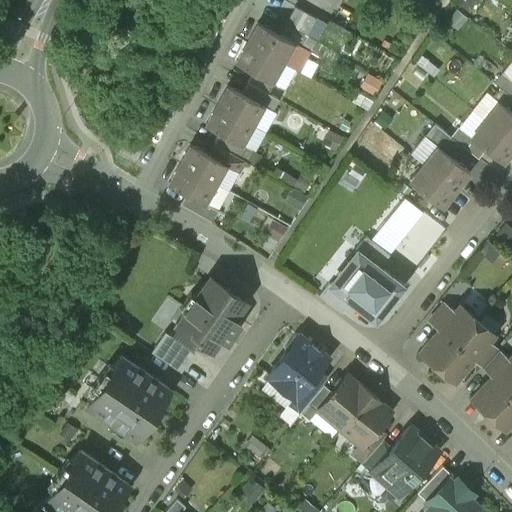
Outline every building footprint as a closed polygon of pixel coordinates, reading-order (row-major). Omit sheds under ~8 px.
[(279,36),(258,24),(247,44),(282,63),(293,43),(279,36)] [(306,37),(285,25),(279,36),(293,43),(300,47),(306,37)] [(282,63),(247,44),(236,64),(253,73),(271,83),(282,63)] [(271,83),(253,73),(247,84),(268,95),(274,85),(271,83)] [(511,82),(502,74),(494,83),(500,88),(511,97),(511,82)] [(268,95),(247,84),(241,94),(262,106),(273,112),(279,101),(268,95)] [(241,94),(227,86),(216,106),(251,126),(262,106),(241,94)] [(511,97),(500,88),(493,97),(498,102),(511,112),(511,97)] [(511,112),(498,102),(484,119),(511,141),(511,112)] [(251,126),(216,106),(205,126),(219,134),(240,146),(241,145),(251,126)] [(511,148),(511,141),(484,119),(470,137),(485,149),(501,162),(511,148)] [(450,136),(434,123),(424,136),(437,146),(452,158),(462,146),(450,136)] [(470,137),(457,127),(450,136),(462,146),(477,159),(485,149),(470,137)] [(240,146),(219,134),(213,144),(245,162),(251,151),(241,145),(240,146)] [(141,151),(127,144),(122,153),(136,160),(141,151)] [(245,162),(213,144),(208,155),(225,165),(225,166),(238,174),(245,162)] [(208,155),(190,145),(179,165),(214,184),(225,166),(225,165),(208,155)] [(452,158),(437,146),(423,164),(454,189),(468,171),(452,158)] [(454,189),(423,164),(409,181),(440,207),(454,189)] [(214,184),(179,165),(168,185),(203,204),(214,184)] [(271,217),(260,238),(273,245),(284,224),(271,217)] [(389,254),(365,236),(354,249),(357,252),(358,251),(379,267),(389,254)] [(331,285),(330,286),(350,302),(374,321),(402,286),(379,267),(358,251),(357,252),(331,285)] [(350,302),(330,286),(331,285),(328,282),(318,295),(341,313),(350,302)] [(241,308),(205,283),(195,297),(190,293),(180,309),(184,312),(176,325),(212,350),(219,340),(225,344),(240,322),(234,318),(241,308)] [(444,303),(428,321),(438,329),(453,310),(444,303)] [(438,329),(420,350),(437,365),(476,319),(459,304),(438,329)] [(476,319),(437,365),(454,379),(472,358),(488,339),(493,333),(476,319)] [(194,353),(164,332),(151,352),(180,372),(194,353)] [(293,335),(284,348),(284,353),(287,355),(269,378),(294,397),(297,393),(317,370),(317,369),(327,357),(299,335),(293,335)] [(488,339),(472,358),(482,367),(498,348),(488,339)] [(498,348),(482,367),(491,375),(508,358),(498,348)] [(491,375),(471,396),(488,412),(511,385),(511,353),(508,358),(491,375)] [(120,355),(110,369),(111,370),(97,391),(95,390),(85,404),(135,438),(149,418),(148,414),(147,413),(150,410),(151,410),(155,409),(169,389),(120,355)] [(317,370),(297,393),(289,403),(299,412),(322,385),(322,384),(327,378),(317,370)] [(346,375),(318,409),(339,427),(369,391),(358,382),(357,384),(346,375)] [(511,385),(488,412),(504,427),(511,418),(511,385)] [(369,391),(339,427),(360,444),(361,445),(375,428),(389,411),(378,402),(380,400),(369,391)] [(391,447),(374,466),(380,471),(394,484),(401,484),(405,479),(409,483),(414,483),(421,475),(421,469),(437,451),(409,426),(391,447)] [(375,428),(361,445),(360,444),(352,453),(362,461),(384,435),(375,428)] [(362,461),(361,463),(375,476),(380,471),(374,466),(391,447),(382,439),(362,461)] [(128,484),(79,449),(69,463),(70,465),(56,485),(54,484),(44,498),(63,511),(107,511),(107,508),(106,508),(109,504),(110,505),(113,504),(128,484)] [(442,466),(416,492),(426,502),(448,479),(449,480),(453,476),(442,466)] [(448,479),(426,502),(431,506),(424,511),(469,511),(476,505),(467,497),(471,493),(456,479),(452,483),(449,480),(448,479)] [(176,499),(164,511),(179,511),(185,506),(176,499)]
